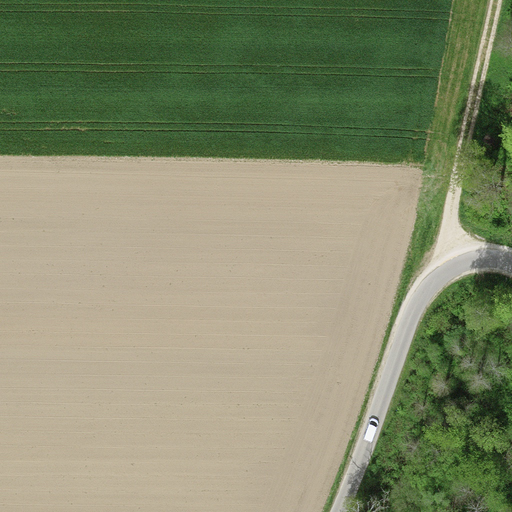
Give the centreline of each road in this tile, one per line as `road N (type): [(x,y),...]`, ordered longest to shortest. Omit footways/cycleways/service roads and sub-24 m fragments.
road 1 (unclassified): [(511,262),(455,257),(428,282),(338,511)]
road 2 (track): [(440,267),(495,0)]
